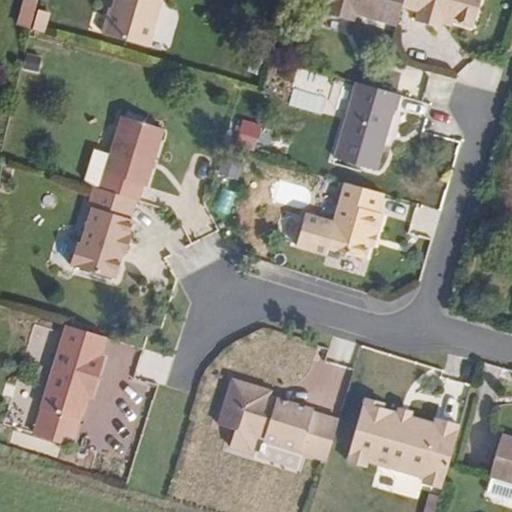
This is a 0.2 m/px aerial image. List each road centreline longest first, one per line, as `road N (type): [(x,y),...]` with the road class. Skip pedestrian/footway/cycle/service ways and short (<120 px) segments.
road 1 (residential): [(424,328),(388,333),(264,300),(223,303),(199,328),(180,383)]
road 2 (residential): [(424,328),(495,70)]
